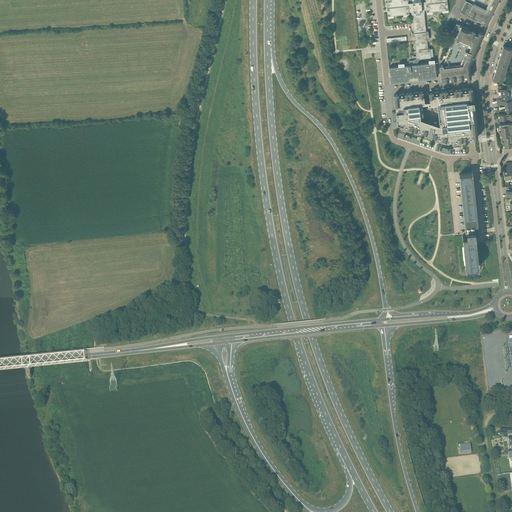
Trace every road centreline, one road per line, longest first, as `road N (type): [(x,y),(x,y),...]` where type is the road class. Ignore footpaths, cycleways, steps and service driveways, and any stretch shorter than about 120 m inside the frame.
road 1 (primary): [(391,511),(304,314),(282,221),(268,48)]
road 2 (primary): [(252,0),(257,137),(272,238),(300,349),(340,447)]
road 3 (primary): [(385,303),(347,172),(327,135),(288,94),(268,48)]
road 4 (track): [(224,0),(191,145),(185,244)]
road 5 (primary): [(417,511),(397,440),(382,325)]
road 6 (primary): [(0,365),(154,348)]
road 7 (primary): [(303,504),(258,447),(227,375)]
road 8 (primary): [(230,338),(378,322)]
